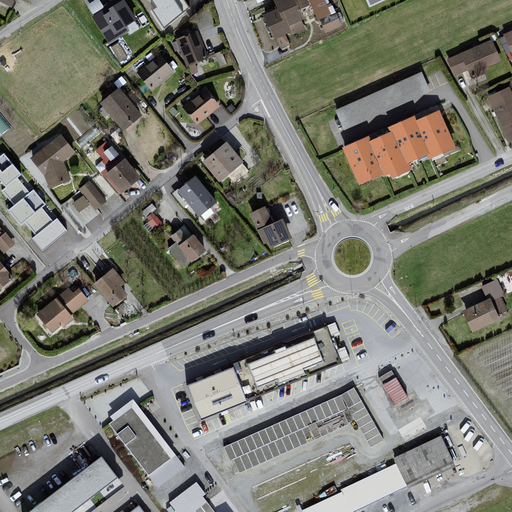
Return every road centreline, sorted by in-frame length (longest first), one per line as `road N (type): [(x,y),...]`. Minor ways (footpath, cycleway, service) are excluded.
road 1 (residential): [(37,368),(9,321),(11,306),(267,95)]
road 2 (residential): [(37,368),(269,263),(324,251)]
road 3 (secondary): [(0,424),(262,308)]
road 4 (tertiary): [(400,308),(511,453)]
road 5 (residential): [(368,231),(393,211),(511,160)]
road 6 (unclassified): [(511,192),(382,253)]
